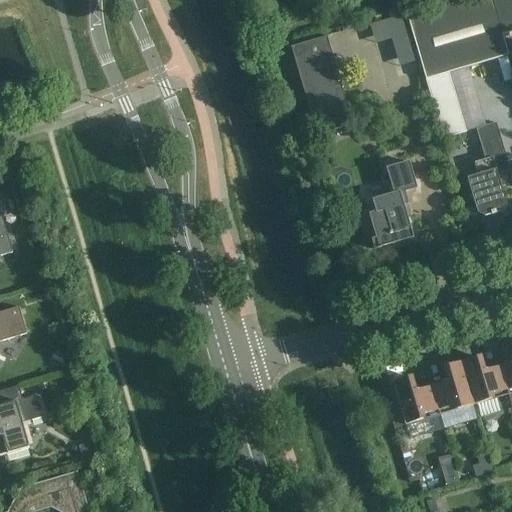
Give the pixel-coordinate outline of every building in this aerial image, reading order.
[(465,133),(448,74),(508,56),(502,36),(501,36),(490,0),(452,0),(405,14),(442,140),(465,133)] [(511,0),(490,0),(501,36),(502,36),(511,33),(511,0)] [(352,125),(326,37),(290,48),(316,136),(352,125)] [(509,169),(495,124),(475,130),(484,160),(473,163),(477,176),(466,179),(477,214),(483,218),(502,213),(506,206),(497,178),(505,176),(509,169)] [(371,241),(374,250),(412,239),(403,207),(407,205),(404,193),(416,190),(408,163),(401,165),(399,157),(384,162),(386,170),(393,195),(372,201),(375,213),(369,216),(376,240),(371,241)] [(0,256),(12,254),(1,218),(0,218),(0,256)] [(0,342),(26,335),(18,308),(0,313),(0,342)] [(511,363),(499,367),(508,396),(511,409),(511,348),(511,350),(511,363)] [(479,358),(461,363),(474,406),(508,396),(499,367),(483,371),(479,358)] [(446,382),(431,387),(439,416),(474,406),(461,363),(442,369),(446,382)] [(439,416),(431,387),(415,392),(410,378),(391,384),(404,427),(439,416)] [(0,457),(29,449),(21,423),(40,417),(34,398),(22,402),(18,387),(0,392),(0,457)] [(477,464),(481,476),(493,472),(489,460),(477,464)] [(454,470),(441,474),(445,486),(457,482),(454,470)] [(28,511),(50,506),(62,511),(84,511),(74,476),(21,492),(10,511),(28,511)]
